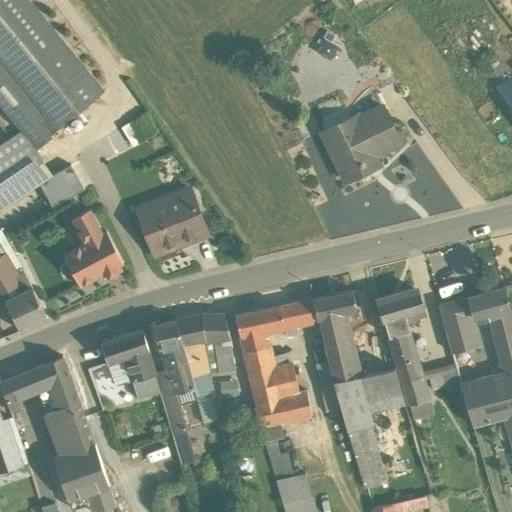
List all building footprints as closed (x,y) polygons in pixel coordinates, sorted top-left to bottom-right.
[(30,0),(0,0),(0,64),(41,115),(37,119),(49,134),(104,89),(30,0)] [(355,110),(322,126),(345,176),(366,166),(361,157),(400,138),(382,100),(356,113),(355,110)] [(145,111),(135,117),(146,134),(155,129),(145,111)] [(0,142),(0,206),(51,173),(52,172),(42,158),(22,128),(21,128),(0,142)] [(52,205),(84,187),(71,164),(39,181),(52,205)] [(189,186),(165,196),(167,201),(139,212),(153,246),(184,233),(186,239),(207,231),(189,186)] [(85,240),(64,251),(80,283),(102,272),(105,278),(122,269),(119,263),(123,261),(107,229),(102,231),(89,207),(72,216),(85,240)] [(15,253),(9,256),(6,251),(0,254),(0,291),(2,291),(5,298),(31,284),(22,265),(15,253)] [(511,316),(504,283),(466,293),(472,312),(487,308),(496,340),(511,335),(511,316)] [(31,284),(5,298),(20,328),(46,315),(31,284)] [(416,285),(378,296),(394,351),(410,345),(405,328),(408,327),(403,311),(422,306),(416,285)] [(351,288),(312,296),(316,316),(317,315),(325,343),(348,338),(342,308),(355,306),(351,288)] [(466,293),(438,299),(451,349),(479,342),(472,312),(466,293)] [(312,296),(235,312),(239,331),(261,327),(316,316),(312,296)] [(201,312),(176,317),(182,340),(183,340),(203,337),(214,336),(219,369),(235,366),(229,332),(223,312),(201,312)] [(176,317),(154,322),(167,368),(176,387),(194,382),(192,374),(182,340),(176,317)] [(142,326),(101,340),(108,360),(124,355),(147,346),(148,346),(142,326)] [(261,327),(239,331),(244,345),(264,341),(261,327)] [(511,335),(496,340),(503,368),(511,366),(511,335)] [(203,337),(183,340),(187,356),(206,353),(203,337)] [(348,338),(325,343),(328,357),(351,352),(348,338)] [(264,341),(244,345),(247,359),(267,354),(264,341)] [(323,341),(313,343),(317,359),(327,356),(323,341)] [(410,345),(394,351),(408,400),(428,395),(413,345),(410,345)] [(147,346),(124,355),(131,375),(154,369),(154,368),(153,368),(147,346)] [(351,352),(328,357),(340,398),(385,389),(400,386),(393,363),(355,371),(351,352)] [(63,353),(10,375),(17,395),(38,386),(61,452),(94,441),(78,393),(63,353)] [(206,353),(187,356),(192,374),(209,369),(206,353)] [(267,354),(247,359),(255,396),(288,389),(288,390),(298,388),(294,370),(293,365),(291,357),(268,362),(267,354)] [(454,363),(440,367),(446,388),(460,384),(454,363)] [(511,366),(503,368),(502,369),(475,376),(460,381),(472,423),(485,419),(504,414),(511,412),(511,366)] [(176,387),(167,368),(155,370),(160,389),(171,429),(187,424),(176,387)] [(154,369),(131,375),(137,395),(160,389),(155,370),(154,369)] [(10,375),(0,379),(7,399),(8,398),(17,395),(10,375)] [(333,379),(321,382),(326,406),(340,405),(333,379)] [(255,396),(254,397),(260,423),(277,419),(311,411),(305,386),(298,388),(288,390),(288,389),(255,396)] [(385,389),(340,398),(343,410),(387,400),(385,389)] [(17,395),(8,398),(11,407),(20,404),(17,395)] [(428,395),(408,400),(412,414),(432,408),(428,395)] [(0,466),(27,458),(13,416),(1,420),(0,415),(0,466)] [(277,419),(260,423),(275,475),(293,470),(277,419)] [(370,420),(350,424),(362,466),(367,482),(385,478),(370,420)] [(194,453),(187,424),(171,429),(181,458),(194,453)] [(61,452),(55,454),(69,496),(86,490),(109,482),(95,440),(94,441),(61,452)] [(316,511),(307,475),(278,482),(285,511),(316,511)] [(109,482),(86,490),(92,509),(115,501),(109,482)] [(424,492),(392,500),(394,508),(426,500),(424,492)] [(42,504),(44,511),(57,511),(54,500),(42,504)] [(392,500),(374,504),(375,511),(395,511),(394,508),(392,500)]
